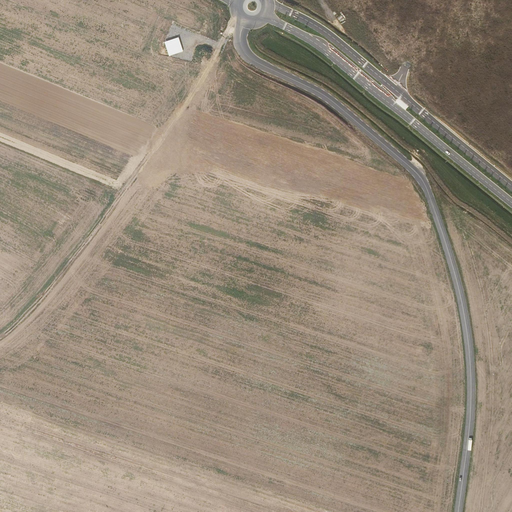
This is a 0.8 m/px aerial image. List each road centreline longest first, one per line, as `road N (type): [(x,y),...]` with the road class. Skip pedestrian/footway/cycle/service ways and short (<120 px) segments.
road 1 (tertiary): [(248,19),(243,45),(254,59),(336,101),(422,180),(458,285),(470,362),(457,511)]
road 2 (track): [(0,335),(131,183),(242,15)]
road 3 (tertiary): [(388,101),(511,202)]
road 4 (tertiary): [(395,89),(324,30),(266,5)]
road 5 (tertiary): [(262,15),(318,44),(388,101)]
road 6 (tertiary): [(511,183),(395,89)]
